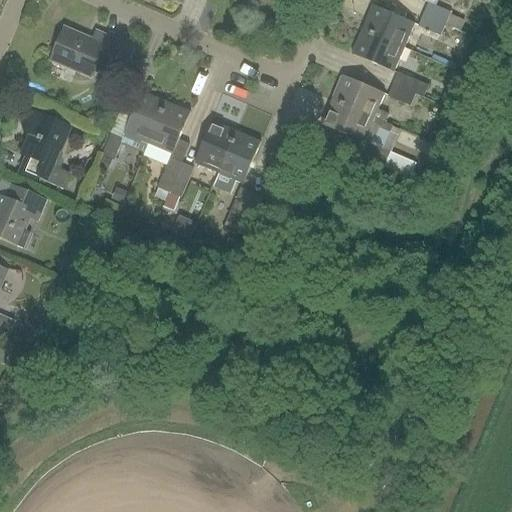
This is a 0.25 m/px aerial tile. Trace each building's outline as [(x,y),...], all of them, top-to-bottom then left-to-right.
[(424,16),(446,26),(451,14),(429,5),(424,16)] [(362,32),(405,50),(416,25),(373,6),(362,32)] [(441,37),(446,26),(424,16),(419,28),(441,37)] [(65,30),(52,62),(92,79),(97,66),(111,72),(123,45),(96,33),(93,41),(65,30)] [(395,74),(405,50),(362,32),(352,56),(395,74)] [(394,86),(416,95),(424,99),(429,88),(399,75),(394,86)] [(332,101),(387,125),(390,117),(379,111),(385,96),(342,77),(332,101)] [(411,108),(416,95),(394,86),(389,99),(411,108)] [(149,146),(167,103),(143,93),(124,136),(126,137),(124,141),(122,147),(145,156),(149,146)] [(387,125),(332,101),(321,125),(347,136),(364,144),(365,143),(372,126),(380,129),(379,131),(390,137),(394,129),(387,125)] [(167,103),(149,146),(173,157),(192,113),(167,103)] [(63,192),(70,178),(58,173),(62,164),(58,157),(70,129),(30,112),(25,124),(28,137),(20,156),(26,158),(20,172),(63,192)] [(219,176),(237,133),(212,122),(194,165),(219,176)] [(231,197),(237,183),(243,186),(262,143),(237,133),(219,176),(213,189),(231,197)] [(122,147),(124,141),(111,135),(102,156),(115,162),(122,147)] [(398,157),(365,143),(364,144),(347,136),(342,147),(393,170),(398,157)] [(169,195),(182,165),(170,160),(158,190),(169,195)] [(181,200),(185,191),(194,170),(182,165),(169,195),(181,200)] [(0,239),(28,251),(34,237),(23,232),(29,219),(37,222),(46,201),(0,181),(0,239)] [(262,199),(252,195),(240,190),(231,211),(223,231),(244,240),(262,199)] [(190,240),(197,225),(180,217),(173,233),(190,240)] [(0,333),(9,337),(15,323),(0,316),(0,333)]
